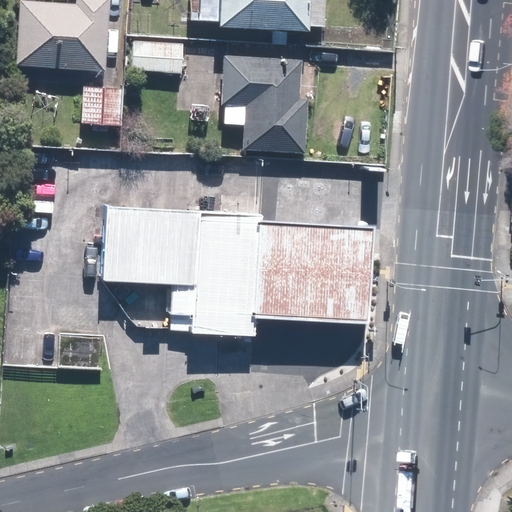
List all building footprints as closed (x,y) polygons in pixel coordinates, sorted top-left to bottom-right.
[(75,0),(76,0),(70,0),(18,0),(13,64),(104,70),(109,0),(75,0)] [(221,0),(220,22),(306,28),(307,0),(221,0)] [(132,37),(130,69),(182,72),(184,41),(132,37)] [(300,56),(224,53),(222,120),(245,121),(244,149),(304,151),(306,96),(298,95),(300,56)] [(124,88),(81,86),(80,123),(122,125),(124,88)] [(253,341),(255,310),(256,291),(261,222),(193,217),(151,214),(101,211),(96,288),(188,294),(185,337),(253,341)]
